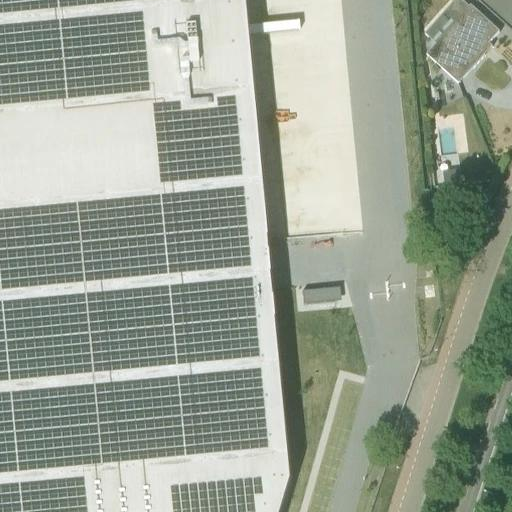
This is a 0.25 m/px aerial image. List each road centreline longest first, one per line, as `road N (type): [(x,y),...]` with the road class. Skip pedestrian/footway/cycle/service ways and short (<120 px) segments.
road 1 (unclassified): [(408,511),(511,209)]
road 2 (tertiary): [(511,375),(468,511)]
